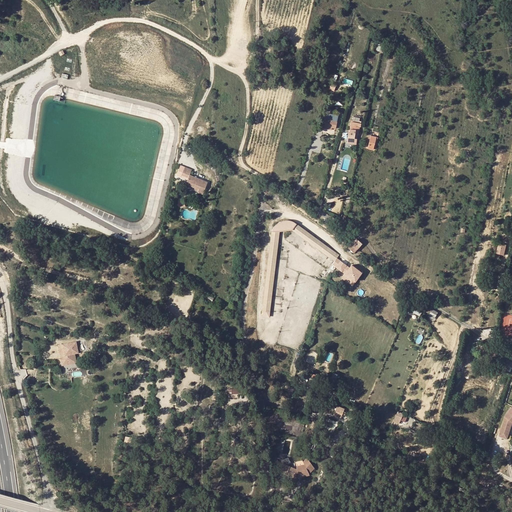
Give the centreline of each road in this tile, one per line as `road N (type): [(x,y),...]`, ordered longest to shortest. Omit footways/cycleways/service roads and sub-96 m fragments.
road 1 (residential): [(0,80),(102,23),(152,23),(243,78),(241,162),(264,178)]
road 2 (residential): [(264,178),(242,329),(270,480),(265,511)]
road 3 (residential): [(264,178),(349,227),(414,293),(511,357)]
road 4 (residential): [(48,511),(0,278)]
